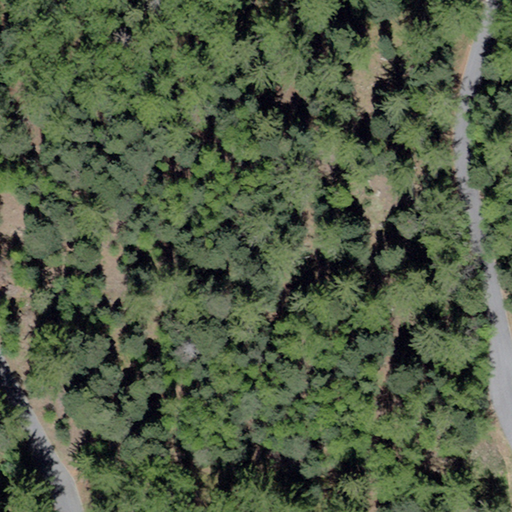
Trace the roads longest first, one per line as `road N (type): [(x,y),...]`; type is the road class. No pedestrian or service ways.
road 1 (unclassified): [(511,372),(477,159),(489,52),(505,0)]
road 2 (unclassified): [(0,349),(66,511)]
